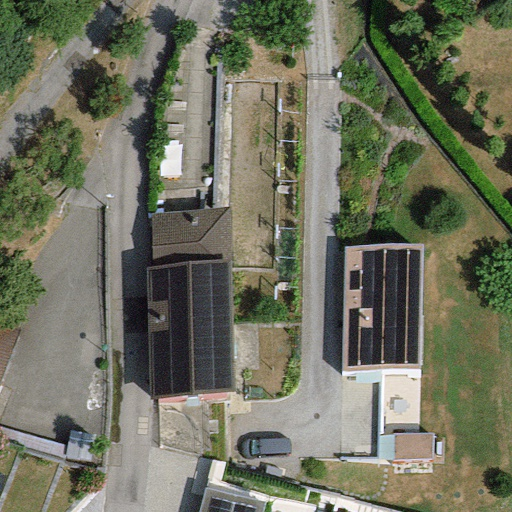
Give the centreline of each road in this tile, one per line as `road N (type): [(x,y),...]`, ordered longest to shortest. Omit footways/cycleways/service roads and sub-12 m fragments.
road 1 (residential): [(174,0),(116,279),(81,511)]
road 2 (residential): [(116,0),(0,152)]
